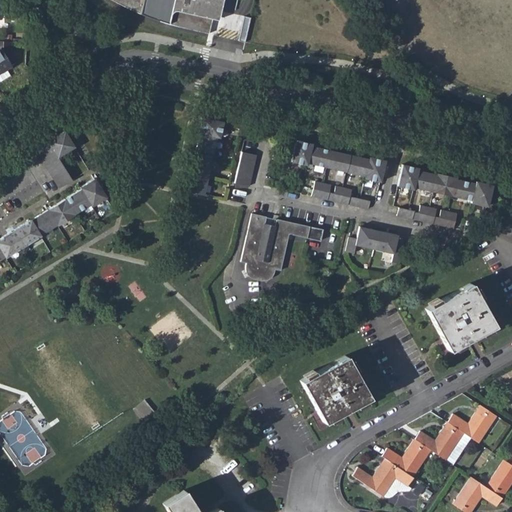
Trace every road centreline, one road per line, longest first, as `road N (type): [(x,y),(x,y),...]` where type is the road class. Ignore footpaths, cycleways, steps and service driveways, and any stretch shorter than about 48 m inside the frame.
road 1 (tertiary): [(511,140),(154,54),(116,68)]
road 2 (tertiary): [(116,68),(511,158)]
road 3 (residential): [(511,352),(326,458),(315,490),(330,511)]
road 4 (tertiary): [(0,138),(116,68)]
